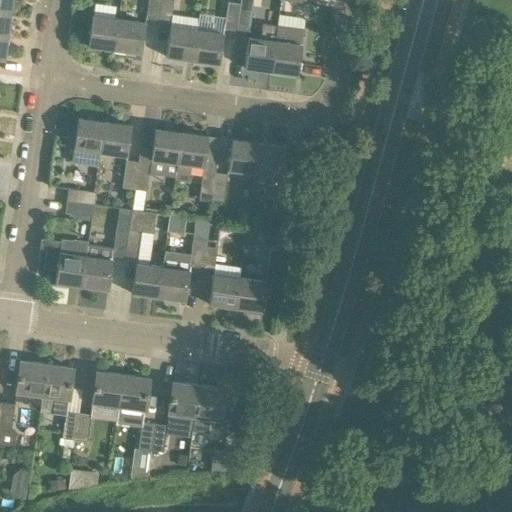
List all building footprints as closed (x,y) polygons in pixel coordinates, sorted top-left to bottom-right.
[(12,0),(0,0),(0,11),(10,13),(12,0)] [(157,21),(160,0),(147,0),(145,19),(157,21)] [(160,0),(157,21),(169,23),(172,0),(160,0)] [(236,32),(240,4),(227,2),(223,30),(236,32)] [(240,4),(236,32),(248,33),(252,5),(240,4)] [(10,13),(0,11),(0,36),(7,37),(10,13)] [(87,47),(114,51),(118,20),(92,15),(87,47)] [(118,20),(114,51),(140,54),(144,24),(118,20)] [(269,72),(276,28),(262,25),(259,40),(247,38),(243,69),(269,72)] [(165,58),(191,61),(196,31),(169,27),(165,58)] [(276,27),(276,28),(269,72),(296,76),(303,30),(276,27)] [(196,31),(191,61),(218,65),(222,35),(196,31)] [(77,119),(70,163),(90,166),(97,167),(99,153),(104,123),(77,119)] [(104,123),(99,153),(126,157),(130,126),(104,123)] [(139,151),(137,162),(133,190),(146,191),(150,160),(176,164),(181,133),(154,130),(151,152),(139,151)] [(202,167),(199,191),(211,193),(214,172),(216,161),(204,160),(207,137),(181,133),(176,164),(174,182),(189,184),(191,166),(202,167)] [(254,175),(258,144),(231,140),(227,171),(254,175)] [(258,144),(254,175),(280,178),(284,148),(258,144)] [(121,188),(133,190),(137,162),(125,160),(121,188)] [(211,193),(210,200),(222,202),(226,174),(214,172),(211,193)] [(275,210),(288,212),(291,184),(279,182),(275,210)] [(67,189),(67,190),(66,202),(95,206),(96,193),(67,189)] [(93,217),(95,206),(66,202),(64,213),(93,217)] [(171,206),(164,205),(161,207),(160,214),(169,215),(171,206)] [(169,215),(179,216),(181,207),(171,206),(169,215)] [(130,211),(130,216),(128,230),(124,257),(136,259),(140,232),(152,234),(155,214),(130,211)] [(201,268),(207,221),(195,220),(188,266),(201,268)] [(207,221),(201,268),(213,270),(219,223),(207,221)] [(124,257),(128,230),(116,229),(113,249),(87,245),(81,287),(107,291),(112,256),(124,257)] [(81,287),(87,245),(60,241),(59,251),(46,249),(43,270),(56,272),(54,283),(81,287)] [(278,280),(282,252),(270,250),(266,278),(278,280)] [(189,271),(184,271),(185,261),(164,258),(162,268),(158,298),(184,302),(189,271)] [(131,294),(158,298),(162,268),(135,264),(131,294)] [(208,305),(235,309),(239,278),(213,275),(208,305)] [(266,282),(239,278),(235,309),(261,313),(266,282)] [(15,393),(41,397),(45,365),(20,361),(15,393)] [(72,368),(45,365),(41,397),(54,399),(52,414),(64,416),(61,439),(74,440),(78,413),(66,411),(72,368)] [(92,404),(117,408),(122,375),(96,372),(92,404)] [(148,379),(122,375),(117,408),(143,411),(148,379)] [(193,418),(197,386),(172,382),(168,414),(193,418)] [(225,431),(227,431),(229,413),(221,412),(224,390),(197,386),(193,418),(191,431),(225,435),(225,431)] [(396,401),(393,410),(427,419),(430,410),(396,401)] [(0,414),(0,446),(13,449),(15,432),(10,432),(14,404),(2,403),(0,414)] [(78,413),(74,440),(86,442),(90,415),(78,413)] [(150,451),(154,424),(141,422),(138,449),(150,451)] [(154,424),(150,451),(162,453),(166,426),(154,424)] [(223,445),(222,452),(220,472),(233,474),(237,447),(238,432),(227,431),(225,431),(225,435),(223,445)] [(176,466),(186,467),(187,456),(178,455),(176,466)] [(67,489),(78,488),(81,472),(70,470),(67,489)] [(28,479),(9,476),(6,496),(25,499),(28,479)] [(63,480),(50,481),(51,490),(64,488),(63,480)]
